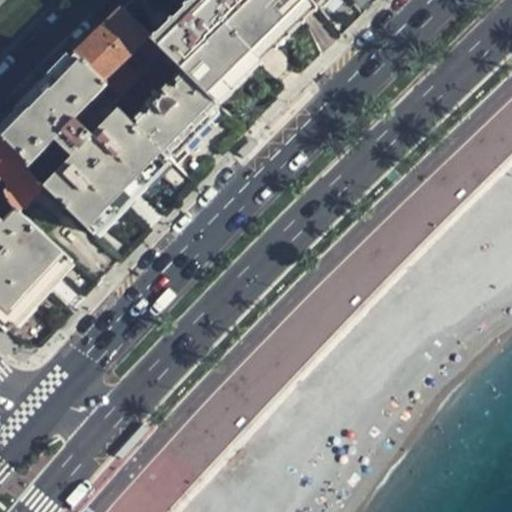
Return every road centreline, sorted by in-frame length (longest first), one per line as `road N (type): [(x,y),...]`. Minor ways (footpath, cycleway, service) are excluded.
road 1 (primary): [(440,0),(36,414)]
road 2 (primary): [(150,374),(511,18)]
road 3 (primary): [(31,511),(150,374)]
road 4 (primary): [(36,414),(111,402),(150,374)]
